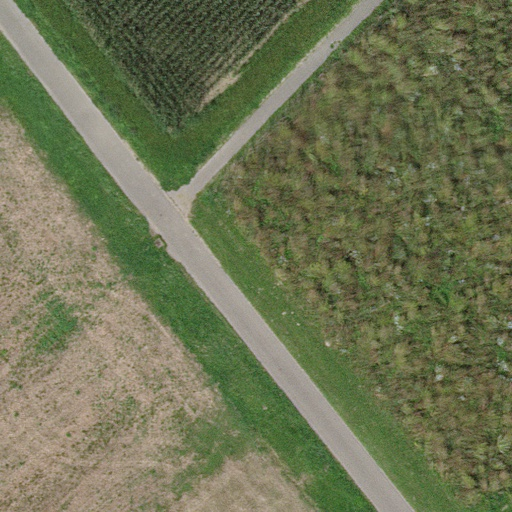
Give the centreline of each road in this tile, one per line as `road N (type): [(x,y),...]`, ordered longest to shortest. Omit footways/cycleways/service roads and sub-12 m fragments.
road 1 (track): [(400,511),(163,210)]
road 2 (track): [(163,210),(373,0)]
road 3 (track): [(3,0),(163,210)]
